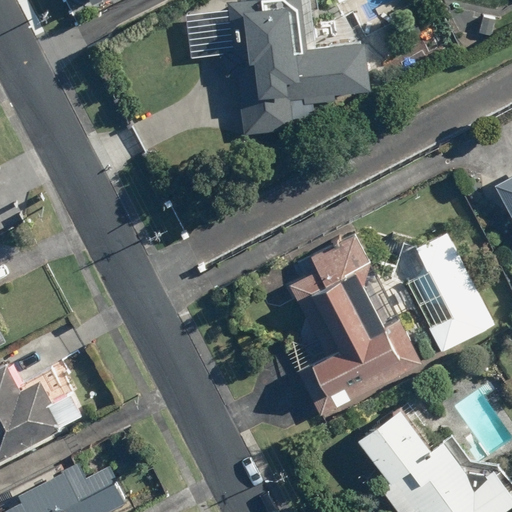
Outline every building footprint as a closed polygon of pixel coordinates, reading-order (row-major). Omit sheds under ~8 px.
[(229,0),(238,84),(241,84),(245,131),(295,126),(292,94),(311,92),(312,98),(338,95),(337,89),(371,86),(366,37),(316,42),(313,11),(319,10),(317,0),(229,0)] [(511,168),(495,177),(511,209),(511,168)] [(299,368),(323,412),(425,358),(356,228),(312,252),(319,266),(290,282),(327,353),(299,368)] [(430,325),(443,349),(496,321),(447,228),(418,244),(454,313),(430,325)] [(0,342),(9,338),(0,321),(0,342)] [(8,357),(0,360),(0,457),(66,425),(64,421),(84,411),(72,389),(53,399),(41,374),(21,383),(8,357)] [(391,478),(381,485),(400,511),(498,511),(511,502),(511,487),(495,464),(487,469),(467,466),(444,436),(432,445),(403,403),(360,433),(391,478)] [(22,497),(0,507),(0,511),(101,511),(129,499),(110,462),(86,474),(78,459),(18,489),(22,497)]
